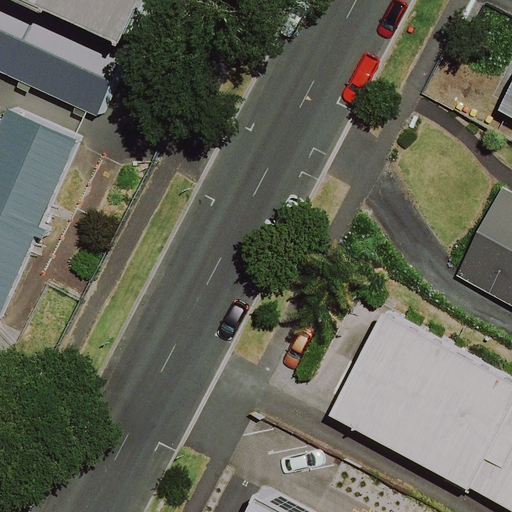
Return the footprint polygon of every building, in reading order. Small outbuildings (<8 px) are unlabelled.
[(41,13),(11,0),(0,0),(0,77),(10,82),(41,13)] [(188,0),(24,0),(23,3),(159,64),(188,0)] [(0,195),(20,151),(0,141),(0,195)] [(511,251),(489,293),(511,305),(511,251)] [(511,511),(511,375),(383,308),(326,417),(508,511),(511,511)] [(298,511),(268,495),(258,511),(298,511)]
